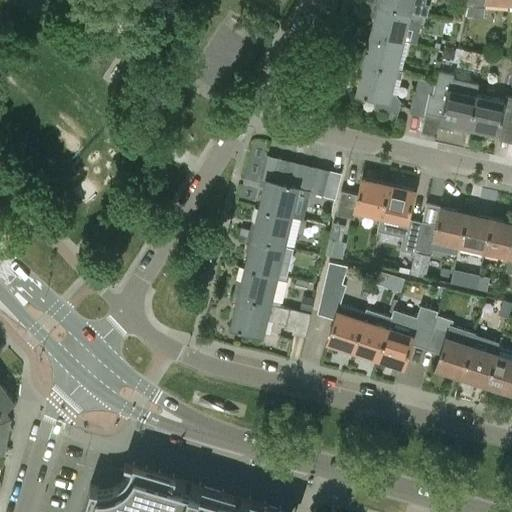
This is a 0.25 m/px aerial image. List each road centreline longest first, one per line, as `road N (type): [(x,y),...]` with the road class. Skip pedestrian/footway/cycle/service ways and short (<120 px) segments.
road 1 (residential): [(511,440),(207,367),(165,349),(123,315)]
road 2 (secondary): [(208,433),(472,511)]
road 3 (residential): [(511,175),(246,115)]
road 4 (residential): [(123,315),(246,115)]
road 5 (residential): [(22,511),(78,373)]
road 6 (secondary): [(78,373),(126,410),(208,433)]
road 7 (secondary): [(208,433),(95,347)]
road 8 (residential): [(246,115),(319,0)]
road 9 (secondary): [(95,347),(0,260)]
